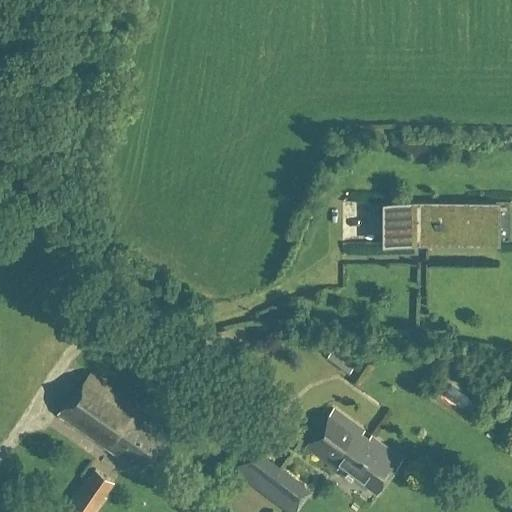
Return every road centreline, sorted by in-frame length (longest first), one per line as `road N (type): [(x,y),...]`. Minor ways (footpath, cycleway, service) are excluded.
road 1 (track): [(19,0),(20,125),(62,344),(0,441)]
road 2 (unknown): [(46,260),(377,155)]
